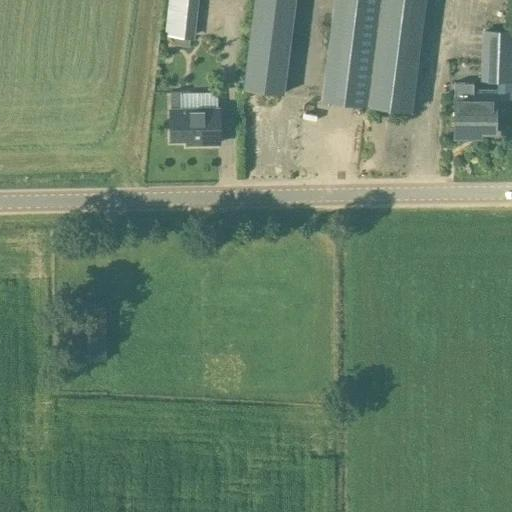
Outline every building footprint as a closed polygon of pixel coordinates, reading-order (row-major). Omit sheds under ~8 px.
[(169,0),(166,32),(174,33),(173,43),(194,45),(198,0),(169,0)] [(253,0),(242,89),(284,94),(295,0),(253,0)] [(333,0),(321,99),(412,112),(425,0),(333,0)] [(511,99),(511,31),(484,30),(482,80),(504,81),(504,99),(511,99)] [(454,86),(455,139),(473,139),(473,134),(497,135),(496,90),(471,91),(471,86),(454,86)] [(171,91),(171,110),(169,110),(170,141),(195,140),(195,144),(219,144),(218,109),(213,109),(213,96),(201,96),(201,109),(180,110),(180,91),(171,91)] [(106,361),(105,308),(71,308),(71,361),(106,361)]
